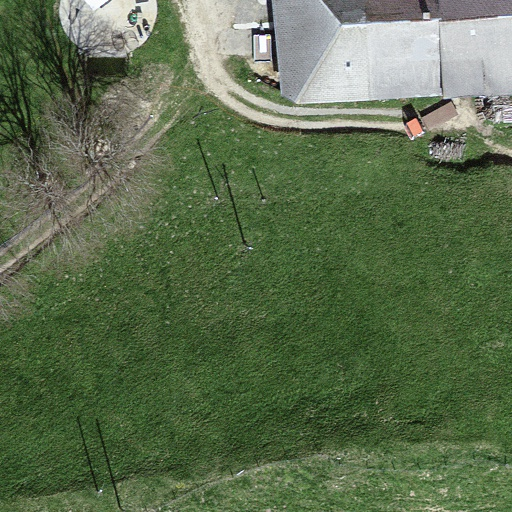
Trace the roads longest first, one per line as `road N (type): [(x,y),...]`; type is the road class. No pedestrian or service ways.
road 1 (track): [(188,0),(217,78),(255,108),(297,117),(444,118)]
road 2 (track): [(217,78),(0,257)]
